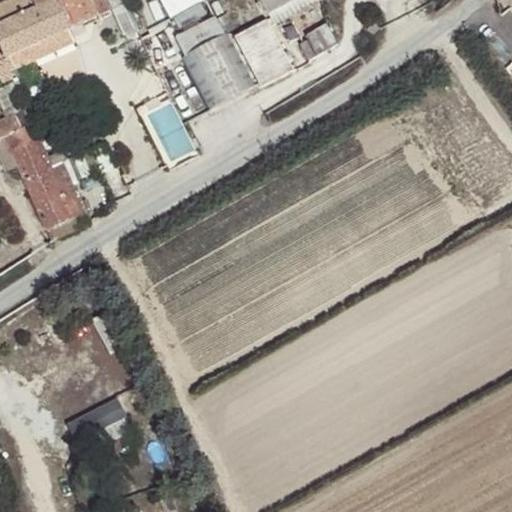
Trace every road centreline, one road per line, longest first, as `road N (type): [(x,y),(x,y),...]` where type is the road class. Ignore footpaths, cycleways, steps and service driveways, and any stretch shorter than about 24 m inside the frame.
road 1 (unclassified): [(473,0),(435,34),(0,304)]
road 2 (track): [(235,511),(105,238)]
road 3 (track): [(435,34),(511,134)]
